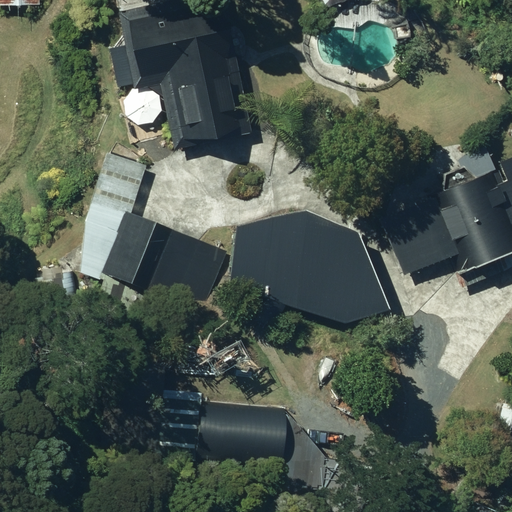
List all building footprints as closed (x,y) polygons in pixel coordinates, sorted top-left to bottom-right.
[(37,0),(0,0),(0,7),(37,8),(37,0)] [(156,75),(170,141),(250,124),(223,0),(114,0),(131,81),(156,75)] [(423,189),(452,266),(511,242),(511,218),(510,214),(511,213),(511,169),(499,175),(494,162),(423,189)] [(101,268),(180,295),(199,235),(175,227),(176,224),(88,196),(83,211),(77,266),(100,273),(101,268)] [(229,266),(240,271),(243,262),(232,258),(229,266)] [(271,278),(248,266),(240,282),(263,293),(271,278)] [(42,281),(44,306),(81,302),(78,277),(42,281)] [(324,298),(348,306),(354,292),(330,284),(324,298)] [(154,451),(275,464),(282,405),(198,396),(199,382),(161,380),(154,451)]
